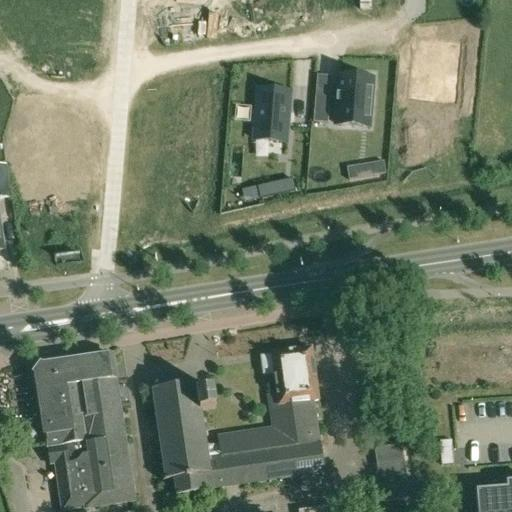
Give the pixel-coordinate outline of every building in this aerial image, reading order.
[(369,128),(373,80),(339,78),(335,125),(369,128)] [(286,143),(290,94),(258,91),(254,141),(286,143)] [(386,175),(384,163),(347,169),(349,181),(386,175)] [(0,166),(0,200),(11,199),(7,166),(0,166)] [(295,192),(292,180),(257,188),(260,200),(295,192)] [(219,444),(205,447),(212,489),(303,476),(299,446),(320,443),(314,401),(319,400),(311,348),(271,354),(271,356),(261,358),(263,375),(274,373),(277,395),(268,396),(273,429),(218,437),(219,444)] [(134,502),(127,455),(113,357),(40,368),(35,373),(46,442),(46,450),(47,450),(49,466),(53,466),(60,511),(64,511),(83,509),(83,510),(127,503),(134,502)] [(212,489),(205,447),(200,411),(215,409),(212,390),(197,392),(196,385),(152,391),(165,481),(173,480),(176,497),(205,493),(205,490),(212,489)] [(5,425),(7,441),(10,441),(12,452),(27,450),(23,422),(5,425)] [(477,511),(511,511),(511,481),(506,482),(506,489),(476,491),(477,511)]
